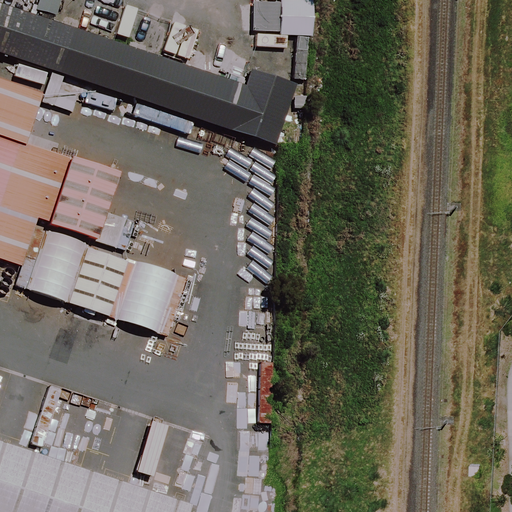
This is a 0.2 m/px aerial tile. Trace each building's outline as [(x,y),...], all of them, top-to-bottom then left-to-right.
[(69,0),(37,0),(33,12),(63,21),(69,0)] [(0,53),(270,145),(287,96),(282,95),(285,85),(246,72),(241,86),(0,5),(0,53)] [(35,94),(0,82),(0,259),(16,265),(32,217),(39,220),(60,158),(18,145),(35,94)] [(108,174),(60,158),(39,220),(40,225),(44,226),(86,240),(108,174)] [(86,240),(44,226),(22,289),(107,317),(126,261),(84,247),(86,240)] [(179,511),(181,506),(0,445),(0,511),(179,511)]
